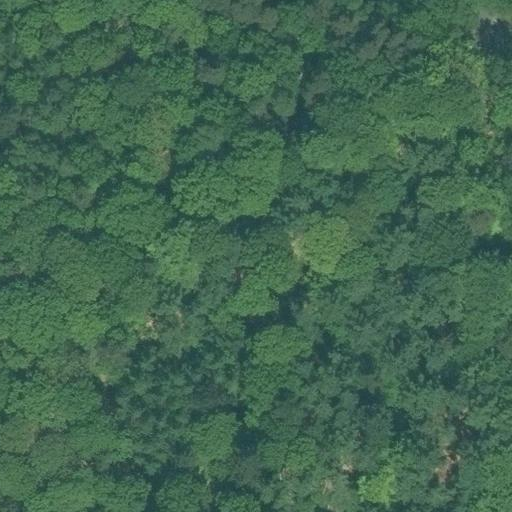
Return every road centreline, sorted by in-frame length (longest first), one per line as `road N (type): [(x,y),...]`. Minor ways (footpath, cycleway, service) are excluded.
road 1 (unclassified): [(16,511),(157,217),(198,181),(421,69),(499,13)]
road 2 (track): [(471,40),(486,58),(511,231)]
road 3 (track): [(145,0),(178,125)]
